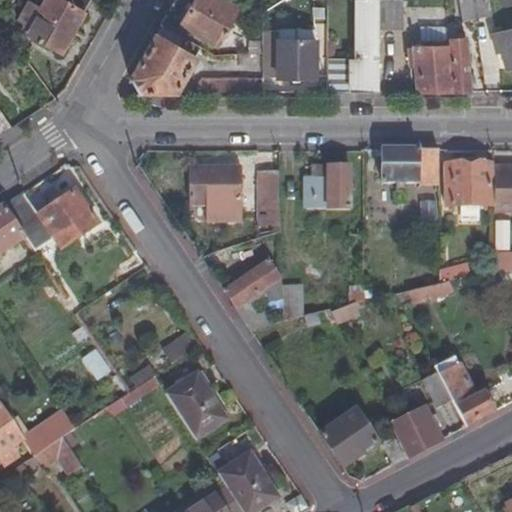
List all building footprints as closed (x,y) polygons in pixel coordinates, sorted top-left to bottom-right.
[(35,19),(26,34),(60,54),(83,13),(59,0),(45,0),(43,6),(33,2),(26,14),(35,19)] [(59,0),(83,13),(90,0),(59,0)] [(194,0),(181,23),(217,44),(237,8),(223,0),(194,0)] [(356,58),(335,58),(334,0),(326,0),(327,6),(327,91),(347,91),(356,91),(356,58)] [(377,91),(376,0),(355,0),(356,58),(356,91),(377,91)] [(458,0),(461,19),(474,17),(470,0),(458,0)] [(489,14),(486,0),(470,0),(474,17),(489,14)] [(401,30),(401,5),(385,5),(385,30),(401,30)] [(505,46),(510,68),(511,67),(511,28),(494,34),(498,48),(505,46)] [(448,37),(448,29),(420,32),(421,46),(414,46),(419,90),(454,90),(448,37)] [(468,75),(465,33),(448,37),(454,90),(470,90),(469,80),(473,80),(473,75),(468,75)] [(142,55),(128,80),(137,93),(173,93),(194,58),(154,34),(142,55)] [(263,40),(250,41),(250,54),(263,53),(263,40)] [(263,53),(264,78),(314,76),(313,40),(263,40),(263,53)] [(264,87),(264,84),(256,84),(249,77),(204,78),(197,83),(197,93),(205,93),(264,92),(264,87)] [(0,113),(0,136),(10,129),(0,113)] [(380,185),(438,184),(437,151),(399,151),(381,151),(380,185)] [(493,207),(492,164),(445,165),(445,207),(493,207)] [(493,207),(493,211),(511,211),(511,164),(492,164),(493,207)] [(348,166),(327,167),(327,176),(303,176),(304,199),(327,199),(327,211),(347,211),(348,166)] [(238,224),(238,168),(186,170),(187,205),(203,205),(203,224),(238,224)] [(257,173),(257,209),(263,209),(267,209),(267,221),(278,221),(277,173),(257,173)] [(36,217),(52,240),(58,249),(95,224),(73,192),(36,217)] [(23,239),(33,253),(52,240),(36,217),(20,193),(1,206),(23,239)] [(438,223),(438,193),(426,193),(426,223),(438,223)] [(0,254),(23,239),(1,206),(0,206),(0,254)] [(263,209),(263,238),(278,233),(278,221),(267,221),(267,209),(263,209)] [(493,221),(493,250),(508,250),(507,221),(493,221)] [(511,252),(493,251),(492,270),(511,270),(511,252)] [(270,315),(257,317),(245,299),(260,288),(278,275),(267,259),(221,292),(224,297),(248,332),(271,326),(270,315)] [(485,273),(484,261),(439,271),(439,284),(448,282),(485,273)] [(52,281),(39,263),(31,268),(44,287),(52,281)] [(279,286),(278,275),(260,288),(261,302),(279,302),(279,286)] [(426,293),(427,299),(453,291),(448,282),(439,284),(395,295),(399,301),(426,293)] [(301,319),(300,286),(279,286),(279,302),(279,324),(301,319)] [(355,305),(363,303),(363,286),(346,286),(347,307),(355,305)] [(330,312),(336,323),(358,317),(355,305),(347,307),(330,312)] [(323,313),(331,329),(337,326),(336,323),(330,312),(323,313)] [(306,329),(320,325),(317,315),(303,319),(306,329)] [(133,389),(151,377),(198,345),(191,336),(127,380),(133,389)] [(95,382),(109,371),(93,348),(79,358),(95,382)] [(471,400),(451,359),(433,368),(437,375),(450,402),(464,429),(479,421),(491,415),(481,395),(471,400)] [(422,384),(435,409),(450,402),(437,375),(422,384)] [(223,420),(194,376),(163,395),(192,440),(223,420)] [(113,417),(158,387),(151,377),(133,389),(127,392),(106,406),(113,417)] [(22,438),(0,406),(0,458),(5,465),(18,457),(11,446),(22,438)] [(390,427),(395,436),(408,459),(439,442),(423,410),(390,427)] [(378,444),(357,413),(321,438),(341,468),(378,444)] [(61,436),(68,448),(75,442),(68,432),(61,436)] [(85,473),(68,448),(61,436),(33,455),(43,469),(58,460),(72,481),(85,473)] [(408,459),(395,436),(383,442),(383,448),(393,467),(408,459)] [(251,511),(274,497),(246,454),(214,474),(218,480),(224,489),(238,511),(251,511)] [(491,463),(511,506),(511,505),(511,467),(506,455),(498,459),(491,463)] [(238,511),(224,489),(190,511),(238,511)]
